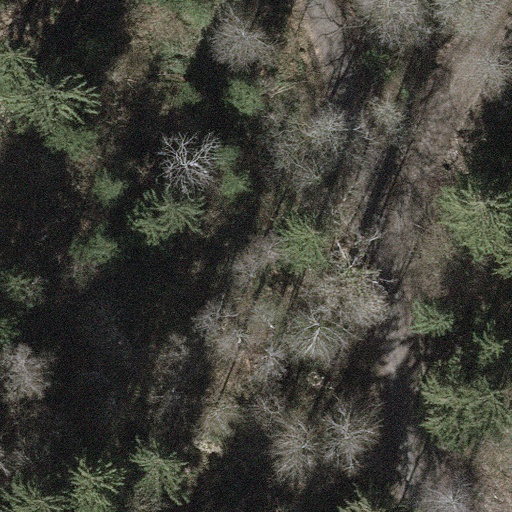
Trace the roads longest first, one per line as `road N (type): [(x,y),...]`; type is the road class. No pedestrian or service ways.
road 1 (track): [(421,511),(402,405),(396,259),(319,0)]
road 2 (track): [(511,21),(424,138),(396,259)]
